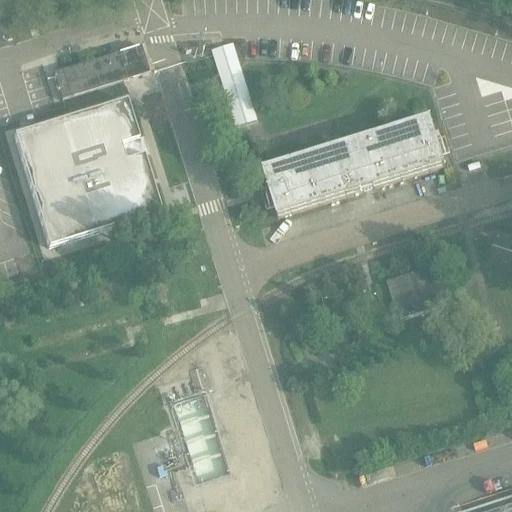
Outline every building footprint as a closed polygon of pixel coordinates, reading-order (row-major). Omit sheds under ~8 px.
[(231,45),(210,52),(234,129),(256,123),(231,45)] [(141,48),(60,73),(53,75),(61,102),(149,75),(141,48)] [(126,103),(13,138),(48,250),(161,216),(126,103)] [(278,221),(444,169),(430,121),(263,173),(278,221)] [(439,269),(387,285),(399,323),(451,307),(439,269)]
